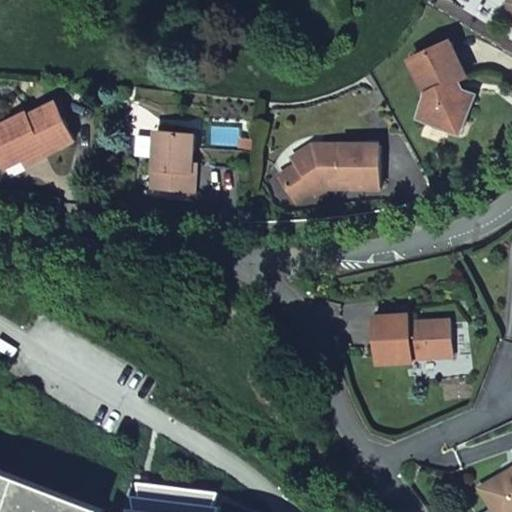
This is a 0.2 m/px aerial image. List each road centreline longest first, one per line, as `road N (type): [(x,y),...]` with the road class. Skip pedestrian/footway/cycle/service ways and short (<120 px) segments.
road 1 (residential): [(511,194),(472,220),(416,238),(249,258)]
road 2 (residential): [(249,258),(0,234)]
road 3 (residential): [(249,258),(316,338),(343,417),(374,463)]
road 4 (residential): [(374,463),(511,406)]
